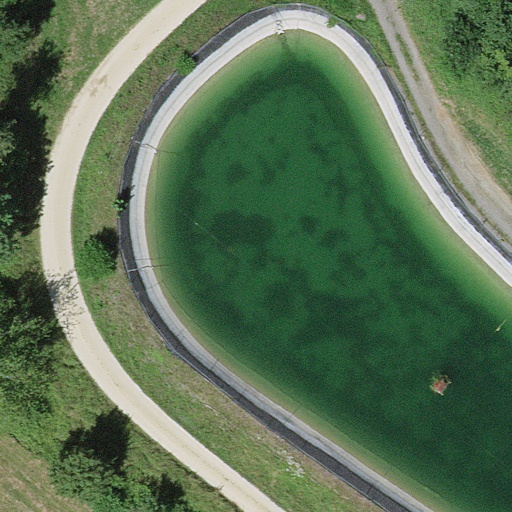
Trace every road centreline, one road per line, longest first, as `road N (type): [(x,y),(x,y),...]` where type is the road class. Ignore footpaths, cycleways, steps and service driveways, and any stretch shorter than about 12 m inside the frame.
road 1 (track): [(268,511),(116,384),(83,329),(63,259),(62,193),(76,129),(95,91),(184,0)]
road 2 (track): [(382,0),(427,111),(469,180),(511,226)]
